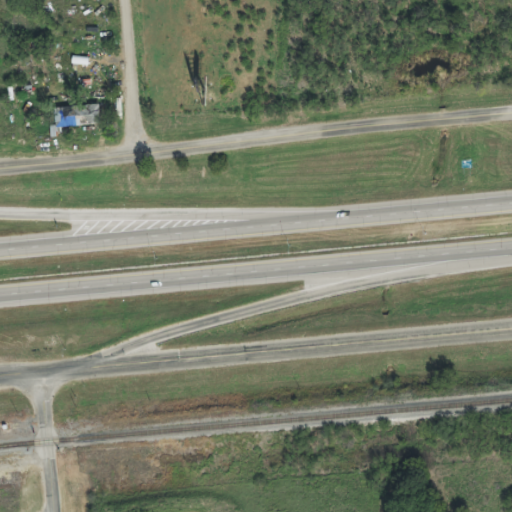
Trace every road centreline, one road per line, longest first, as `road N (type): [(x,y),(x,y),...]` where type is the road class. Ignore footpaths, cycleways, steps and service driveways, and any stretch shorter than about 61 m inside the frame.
road 1 (secondary): [(0,170),(511,115)]
road 2 (motorway): [(511,200),(0,248)]
road 3 (motorway): [(0,292),(511,245)]
road 4 (secondary): [(0,373),(511,331)]
road 5 (motorway): [(62,368),(290,296),(511,256)]
road 6 (motorway): [(341,216),(0,211)]
road 7 (residential): [(141,154),(125,0)]
road 8 (secondary): [(54,511),(38,370)]
